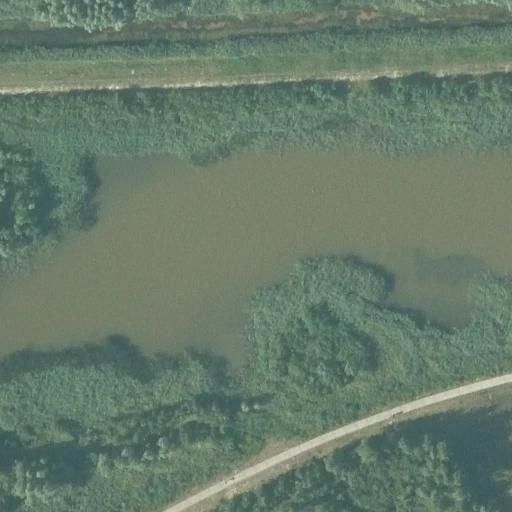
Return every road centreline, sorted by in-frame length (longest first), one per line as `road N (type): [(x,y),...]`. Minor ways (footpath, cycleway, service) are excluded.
road 1 (track): [(0,92),(511,70)]
road 2 (track): [(0,452),(75,452),(184,418),(201,420),(301,448),(361,511)]
